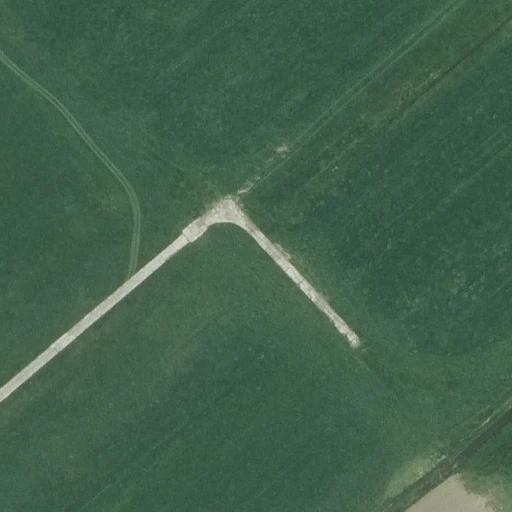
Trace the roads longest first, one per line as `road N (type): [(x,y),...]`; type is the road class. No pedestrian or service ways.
road 1 (track): [(0,398),(223,209),(357,344)]
road 2 (track): [(223,209),(455,0)]
